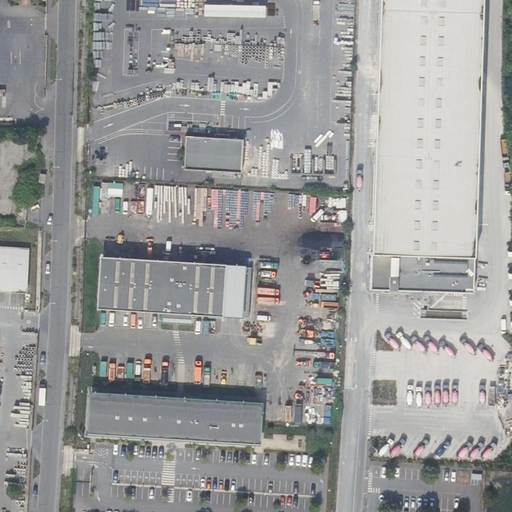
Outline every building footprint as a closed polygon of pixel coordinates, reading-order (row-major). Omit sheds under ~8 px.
[(378,0),(376,65),(369,289),(473,293),(482,0),(378,0)] [(205,4),(204,15),(265,17),(266,5),(205,4)] [(245,136),(187,133),(185,167),(243,170),(245,136)] [(30,247),(0,245),(0,290),(27,292),(30,247)] [(191,315),(222,317),(242,319),(242,317),(248,317),(251,267),(245,267),(246,265),(226,264),(104,256),(100,309),(161,313),(160,318),(191,321),(191,315)] [(261,402),(87,391),(84,433),(258,444),(261,402)]
